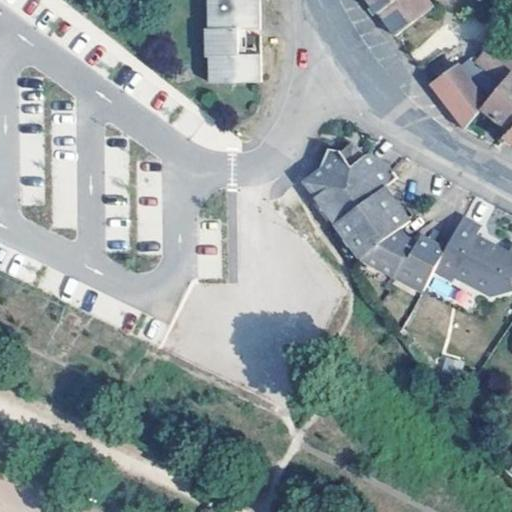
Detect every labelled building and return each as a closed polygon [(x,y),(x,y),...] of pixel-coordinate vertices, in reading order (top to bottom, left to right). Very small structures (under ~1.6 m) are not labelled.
[(210,0),(211,31),(208,31),(208,57),(212,57),(212,84),(262,84),(263,84),(262,48),(250,48),(250,56),(241,56),(240,30),(250,30),(262,30),(261,0),(210,0)] [(368,0),(374,7),(395,34),(432,7),(426,0),(368,0)] [(250,30),(240,30),(241,56),(250,56),(250,48),(250,30)] [(479,60),(503,82),(511,71),(511,43),(507,49),(496,41),(479,60)] [(476,58),(458,69),(434,85),(465,127),(484,105),(486,103),(503,82),(479,60),(476,58)] [(511,71),(503,82),(486,103),(484,105),(511,129),(511,128),(511,71)] [(359,150),(339,149),(334,154),(346,171),(365,158),(359,150)] [(301,185),(334,226),(385,187),(398,177),(391,167),(369,155),(365,158),(346,171),(334,154),(331,152),(320,151),(316,172),(301,185)] [(334,226),(360,259),(399,230),(410,222),(389,191),(385,187),(334,226)] [(462,219),(445,250),(433,273),(450,282),(454,277),(491,298),(511,291),(511,245),(506,253),(475,237),(478,227),(462,219)] [(399,230),(360,259),(422,293),(433,273),(445,250),(434,244),(421,237),(416,248),(406,242),(399,230)]
